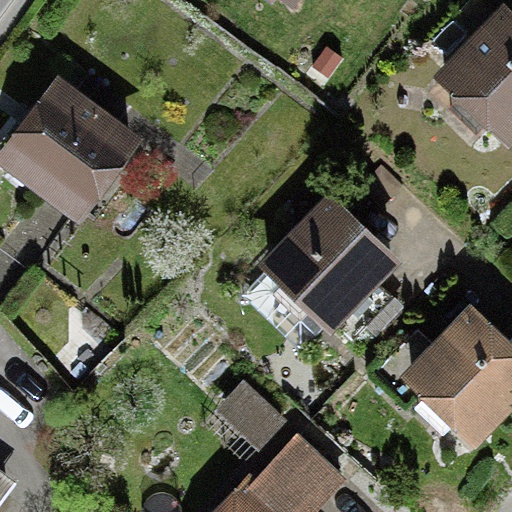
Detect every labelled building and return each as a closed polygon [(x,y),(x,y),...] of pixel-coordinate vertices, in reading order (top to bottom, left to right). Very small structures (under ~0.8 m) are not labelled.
[(511,21),(504,14),(444,76),(511,140),(511,21)] [(34,113),(6,156),(77,210),(129,140),(58,86),(37,115),(34,113)] [(373,279),(391,260),(328,199),(268,262),(352,342),(394,298),(373,279)] [(474,435),(511,395),(511,352),(471,313),(438,347),(417,328),(376,371),(396,391),(411,375),(474,435)] [(242,383),(225,400),(265,438),(281,420),(242,383)] [(305,511),(340,476),(296,435),(220,511),(305,511)]
